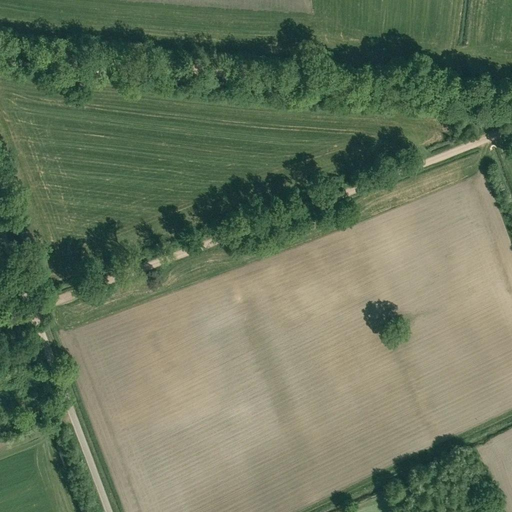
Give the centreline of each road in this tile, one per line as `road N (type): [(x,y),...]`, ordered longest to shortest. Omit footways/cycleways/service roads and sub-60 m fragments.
road 1 (track): [(0,322),(511,130)]
road 2 (track): [(511,95),(0,48)]
road 3 (unclassified): [(108,511),(33,307)]
